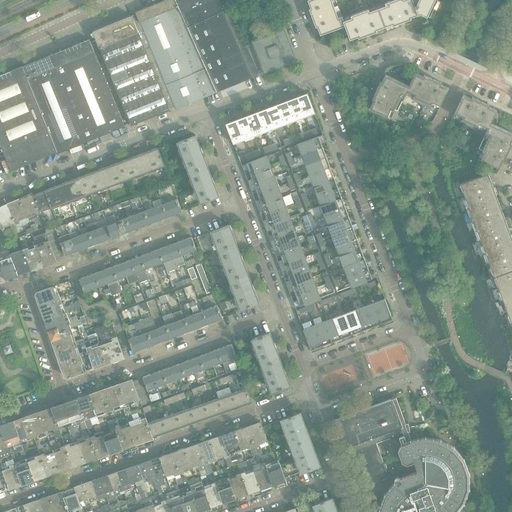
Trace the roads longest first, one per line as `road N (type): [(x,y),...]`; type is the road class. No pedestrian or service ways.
road 1 (residential): [(0,502),(311,390)]
road 2 (residential): [(410,330),(315,72)]
road 3 (residential): [(60,386),(126,364),(137,369),(281,310)]
road 4 (residential): [(22,288),(92,264),(108,248),(241,204)]
road 5 (residential): [(0,198),(205,113)]
road 6 (residential): [(315,72),(397,41),(492,82)]
road 7 (residential): [(315,402),(420,368),(410,330)]
